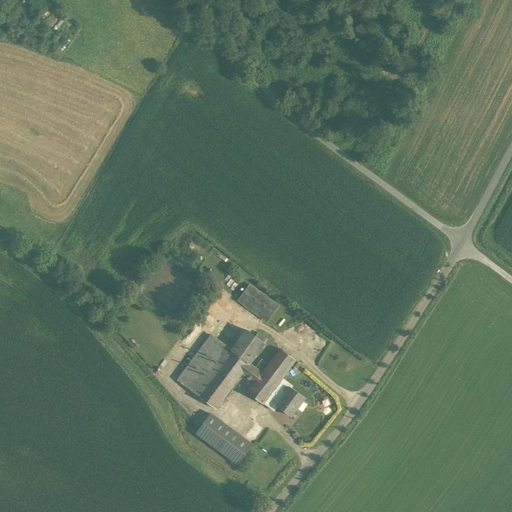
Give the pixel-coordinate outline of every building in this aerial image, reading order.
[(50,2),(47,0),(9,0),(32,21),(50,2)] [(278,306),(249,284),(238,300),(267,321),(278,306)] [(255,336),(246,330),(232,349),(249,362),(264,343),(255,336)] [(267,339),(258,332),(255,336),(264,343),(267,339)] [(212,335),(178,380),(198,394),(232,349),(212,335)] [(262,373),(255,382),(254,382),(247,391),(263,403),(264,402),(263,402),(282,378),(295,360),(280,348),(268,364),(262,373)] [(232,349),(198,394),(216,407),(249,363),(249,362),(232,349)] [(261,359),(255,367),(262,373),(268,364),(261,359)] [(255,367),(249,363),(242,372),(254,382),(255,382),(262,373),(255,367)] [(282,378),(263,402),(264,402),(274,410),(277,406),(276,405),(290,387),(291,387),(292,385),(282,378)] [(290,387),(276,405),(277,406),(290,416),(304,397),(291,387),(290,387)] [(251,444),(211,414),(196,433),(237,463),(251,444)]
